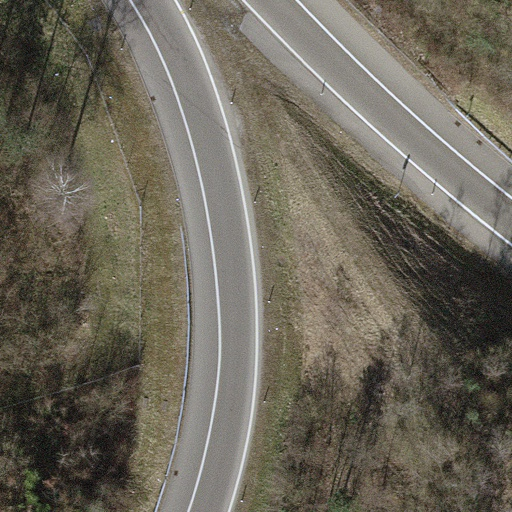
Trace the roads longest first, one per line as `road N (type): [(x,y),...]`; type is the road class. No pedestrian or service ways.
road 1 (motorway): [(153,0),(209,128),(239,285),(234,420),(211,511)]
road 2 (motorway): [(511,219),(410,135),(272,0)]
